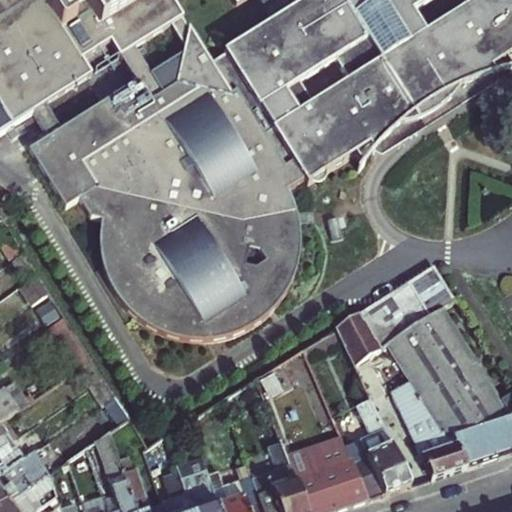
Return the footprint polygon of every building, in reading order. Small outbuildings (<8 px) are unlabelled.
[(0,0),(0,103),(15,127),(34,116),(94,78),(84,62),(112,45),(121,60),(172,29),(186,50),(178,87),(201,92),(235,101),(233,97),(238,94),(287,172),(295,167),(309,189),(385,141),(433,111),(511,60),(511,0),(486,0),(428,37),(415,15),(438,0),(0,0)] [(94,78),(34,116),(50,141),(31,153),(67,211),(81,203),(92,221),(103,224),(102,230),(101,237),(101,244),(101,251),(102,259),(103,265),(105,272),(107,279),(109,285),(112,292),(116,298),(120,304),(124,309),(129,314),(134,319),(139,324),(145,328),(151,332),(157,336),(163,338),(170,341),(176,343),(183,344),(190,345),(197,346),(204,346),(211,346),(219,345),(225,343),(232,341),(239,339),(245,336),(251,333),(257,329),(263,325),(268,321),(273,316),(278,311),(283,305),(287,300),(290,293),(293,287),(296,281),(298,274),(300,267),(301,260),(302,253),(303,246),(302,239),(302,232),(300,225),(299,218),(298,216),(243,226),(101,192),(84,166),(201,92),(178,87),(186,50),(172,29),(121,60),(112,45),(84,62),(94,78)] [(295,167),(287,172),(238,94),(233,97),(235,101),(201,92),(84,166),(101,192),(243,226),(298,216),(297,211),(294,205),(291,199),(289,195),(306,184),(295,167)] [(378,353),(387,347),(443,313),(455,305),(432,271),(356,319),(357,320),(378,353)] [(414,446),(431,484),(511,456),(511,421),(501,404),(443,313),(386,348),(429,417),(408,427),(417,445),(415,446),(414,446)] [(336,333),(354,372),(372,360),(380,355),(378,353),(357,320),(336,333)] [(429,417),(386,348),(378,353),(380,355),(372,360),(391,397),(415,446),(417,445),(408,427),(429,417)] [(108,393),(102,384),(94,389),(99,398),(108,393)] [(0,428),(18,416),(3,394),(0,395),(0,428)] [(511,396),(501,404),(511,421),(511,396)] [(366,460),(351,467),(367,505),(409,491),(370,407),(370,405),(355,412),(369,440),(359,444),(366,460)] [(0,454),(8,449),(12,446),(6,437),(0,441),(0,454)] [(133,511),(125,488),(108,437),(95,447),(116,511),(133,511)] [(276,473),(251,483),(260,508),(261,511),(305,511),(294,483),(280,447),(269,451),(276,473)] [(0,480),(23,465),(25,463),(18,455),(1,467),(0,464),(0,480)] [(23,465),(0,480),(0,493),(29,473),(23,465)] [(294,483),(305,511),(347,511),(367,505),(351,467),(350,465),(294,483)] [(0,511),(48,479),(39,466),(29,473),(0,493),(0,511)] [(180,469),(175,471),(177,478),(183,477),(180,469)] [(66,511),(63,499),(65,499),(57,474),(48,479),(52,491),(56,503),(59,511),(66,511)] [(180,488),(184,499),(188,511),(216,511),(210,492),(208,485),(205,475),(179,484),(180,488)] [(105,511),(94,476),(86,479),(95,511),(105,511)] [(208,485),(210,492),(214,491),(216,496),(238,488),(235,476),(208,485)] [(0,511),(40,511),(37,506),(32,510),(30,506),(52,491),(48,479),(0,511)] [(140,483),(125,488),(133,511),(161,511),(161,510),(156,511),(148,511),(147,505),(140,483)] [(167,493),(171,504),(184,499),(180,488),(167,493)] [(214,491),(210,492),(216,511),(261,511),(260,508),(247,511),(246,511),(238,488),(216,496),(214,491)] [(188,511),(184,499),(171,504),(160,508),(161,510),(161,511),(188,511)]
